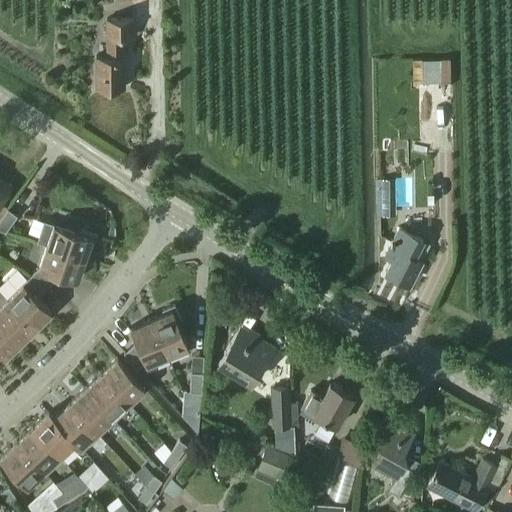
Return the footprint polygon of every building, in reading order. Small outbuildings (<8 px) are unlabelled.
[(106,55),(96,56),(96,89),(124,89),(124,55),(125,38),(135,37),(134,18),(105,19),(106,55)] [(410,80),(447,81),(447,58),(410,57),(410,80)] [(0,202),(10,187),(0,181),(0,202)] [(8,208),(0,219),(0,229),(5,231),(17,215),(8,208)] [(45,221),(37,242),(46,245),(85,258),(89,246),(92,248),(97,235),(78,228),(76,232),(45,221)] [(384,255),(392,259),(385,272),(388,273),(386,277),(397,282),(398,279),(407,284),(415,268),(416,268),(419,262),(421,257),(420,256),(429,240),(422,237),(422,236),(400,225),(392,239),(391,239),(390,242),(391,242),(384,255)] [(39,267),(30,275),(48,286),(60,274),(77,280),(85,258),(46,245),(39,267)] [(30,275),(7,298),(35,327),(51,312),(37,297),(48,286),(30,275)] [(7,298),(0,304),(0,322),(20,342),(35,327),(7,298)] [(163,313),(152,318),(167,355),(188,347),(179,324),(182,323),(175,304),(162,309),(163,313)] [(137,341),(124,353),(137,368),(167,355),(152,318),(131,327),(137,341)] [(0,353),(4,358),(20,342),(0,322),(0,353)] [(240,327),(218,362),(251,383),(273,347),(259,338),(261,334),(250,327),(247,331),(240,327)] [(117,358),(101,373),(128,403),(144,388),(117,358)] [(190,391),(201,392),(203,372),(191,371),(190,391)] [(101,373),(85,388),(112,417),(128,403),(101,373)] [(322,396),(310,390),(300,407),(322,419),(315,433),(328,440),(335,426),(336,427),(353,396),(330,383),(322,396)] [(277,386),(271,387),(273,426),(275,426),(290,426),(288,386),(285,386),(278,386),(277,386)] [(85,388),(69,402),(96,432),(112,417),(85,388)] [(54,416),(53,417),(75,441),(75,442),(80,447),(96,432),(69,402),(54,416)] [(49,411),(32,426),(59,456),(75,442),(75,441),(53,417),(54,416),(49,411)] [(381,445),(372,462),(396,475),(398,476),(403,465),(404,463),(407,459),(401,455),(414,431),(389,417),(375,442),(381,445)] [(32,426),(16,441),(44,471),(59,456),(32,426)] [(368,450),(342,436),(339,456),(359,467),(368,450)] [(179,440),(171,451),(179,457),(187,446),(179,440)] [(44,471),(16,441),(0,456),(27,486),(44,471)] [(287,456),(267,447),(262,458),(283,467),(287,456)] [(171,451),(163,462),(171,468),(179,457),(171,451)] [(473,478),(440,461),(427,486),(475,511),(488,485),(486,484),(496,466),(483,459),(473,478)] [(395,477),(388,490),(399,496),(412,470),(403,465),(398,476),(396,475),(395,477)] [(98,486),(108,477),(101,469),(91,479),(98,486)] [(154,475),(146,486),(154,492),(162,481),(154,475)] [(173,497),(180,489),(170,479),(164,488),(173,497)] [(75,483),(63,491),(68,499),(80,492),(75,483)] [(146,486),(138,497),(146,503),(154,492),(146,486)] [(16,498),(8,487),(0,492),(8,504),(16,498)] [(52,498),(57,506),(68,499),(63,491),(52,498)] [(409,501),(408,511),(418,511),(419,502),(409,501)] [(123,502),(111,511),(130,511),(124,503),(123,502)] [(329,503),(312,502),(311,511),(335,511),(336,506),(329,505),(329,503)]
